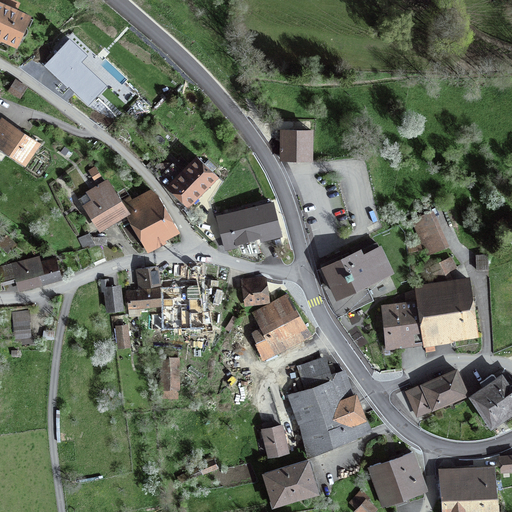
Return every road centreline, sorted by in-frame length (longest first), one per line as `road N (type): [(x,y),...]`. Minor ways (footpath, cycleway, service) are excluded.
road 1 (tertiary): [(114,0),(200,76),(257,147),(287,204),(306,279)]
road 2 (residential): [(199,253),(142,170),(0,64)]
road 3 (residential): [(69,284),(51,410),(61,511)]
road 4 (residential): [(511,366),(451,359),(379,393)]
road 5 (tertiary): [(306,279),(325,321),(379,393)]
road 6 (residential): [(69,284),(126,262),(199,253)]
